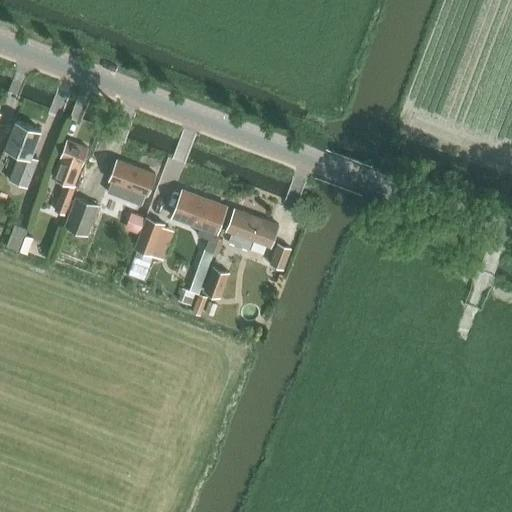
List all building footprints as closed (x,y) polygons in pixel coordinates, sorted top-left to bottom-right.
[(42,130),(17,121),(6,148),(20,153),(10,180),(28,187),(39,160),(31,156),(42,130)] [(89,149),(68,140),(56,169),(57,169),(53,179),(66,185),(55,211),(65,215),(76,185),(74,184),(78,173),(79,173),(89,149)] [(148,194),(156,173),(118,159),(110,180),(112,181),(108,192),(142,204),(146,194),(148,194)] [(227,207),(183,189),(172,217),(200,228),(197,234),(209,239),(189,290),(196,293),(198,294),(224,227),(218,225),(227,207)] [(63,229),(86,238),(98,207),(75,199),(63,229)] [(279,225),(235,209),(228,230),(233,232),(229,242),(250,250),(254,239),(272,246),(279,225)] [(147,217),(131,212),(125,229),(141,234),(147,217)] [(146,219),(135,250),(137,250),(153,256),(163,260),(175,229),(146,219)] [(28,230),(14,225),(6,248),(20,252),(21,250),(26,234),(28,230)] [(26,234),(21,250),(28,253),(34,237),(26,234)] [(281,270),(289,249),(276,245),(269,265),(281,270)] [(137,250),(129,274),(145,280),(153,256),(137,250)] [(229,273),(211,267),(202,292),(219,298),(229,273)] [(182,287),(178,300),(192,305),(196,293),(189,290),(182,287)] [(197,295),(191,313),(199,316),(206,298),(197,295)]
